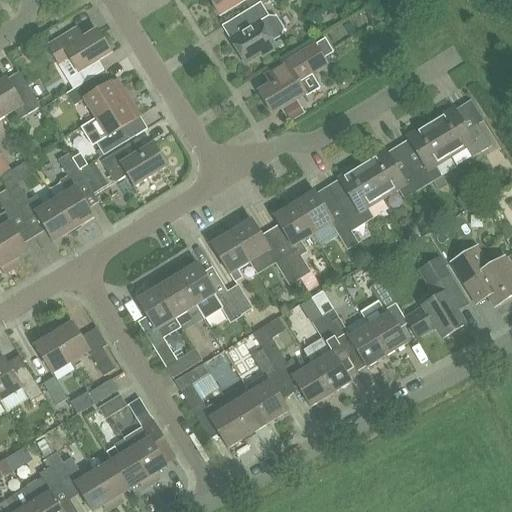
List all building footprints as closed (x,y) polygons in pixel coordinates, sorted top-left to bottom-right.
[(210,0),(220,15),(245,0),(210,0)] [(276,18),(269,17),(261,3),(237,18),(245,31),(229,40),(245,65),(259,56),(262,59),(275,52),(272,48),(275,46),(272,41),(281,35),(282,29),(276,18)] [(71,60),(79,73),(66,82),(66,89),(69,93),(88,82),(82,72),(111,54),(98,32),(85,40),(78,29),(49,47),(61,66),(71,60)] [(261,92),(258,95),(270,115),(274,112),(304,93),(306,97),(319,89),(310,74),(312,73),(326,65),(323,59),(333,53),(325,39),(315,45),(300,54),(280,66),(264,76),(270,87),(261,92)] [(21,50),(12,55),(21,71),(30,66),(21,50)] [(0,83),(0,109),(5,118),(15,112),(20,120),(40,107),(20,73),(8,80),(7,79),(0,83)] [(88,82),(69,93),(66,95),(74,107),(84,100),(95,119),(96,119),(129,99),(117,80),(95,93),(88,82)] [(129,99),(96,119),(95,119),(80,128),(90,143),(94,140),(104,156),(126,143),(118,131),(140,117),(129,99)] [(453,109),(431,123),(451,156),(466,147),(472,158),(492,146),(478,124),(466,131),(453,109)] [(451,156),(431,123),(407,137),(420,159),(410,165),(423,187),(432,182),(438,191),(447,186),(435,166),(451,156)] [(122,149),(122,150),(101,162),(115,184),(128,176),(135,187),(167,168),(153,145),(129,160),(122,149)] [(399,172),(388,153),(386,150),(362,164),(382,198),(397,189),(403,199),(423,187),(410,165),(399,172)] [(59,181),(66,192),(55,199),(74,229),(93,217),(72,184),(83,177),(80,171),(72,159),(69,153),(57,161),(66,176),(59,181)] [(80,154),(72,159),(80,171),(87,166),(80,154)] [(353,201),(342,207),(355,229),(373,218),(367,207),(382,198),(362,164),(339,178),(353,201)] [(11,171),(0,177),(0,178),(7,190),(7,191),(20,211),(22,214),(32,208),(53,242),(74,229),(55,199),(43,206),(36,195),(28,200),(11,171)] [(0,247),(12,267),(20,262),(17,257),(28,251),(11,223),(10,217),(20,211),(7,191),(7,190),(0,194),(0,200),(7,212),(0,216),(0,247)] [(333,222),(316,194),(314,191),(293,204),(312,235),(333,222)] [(312,235),(293,204),(273,217),(292,248),(292,247),(294,251),(285,257),(299,280),(311,273),(301,257),(308,253),(301,242),(312,235)] [(250,220),(230,232),(249,263),(269,250),(250,220)] [(358,244),(344,221),(333,228),(347,251),(358,244)] [(249,263),(230,232),(210,245),(229,275),(234,283),(243,278),(237,270),(249,263)] [(12,267),(0,247),(0,267),(0,268),(3,272),(12,267)] [(476,302),(489,294),(496,306),(511,296),(511,272),(504,259),(484,271),(471,251),(452,262),(476,302)] [(285,257),(274,263),(289,286),(299,280),(285,257)] [(437,299),(423,307),(404,318),(417,340),(436,329),(442,339),(464,325),(456,311),(466,305),(438,260),(420,271),(437,299)] [(216,294),(197,263),(177,275),(204,320),(222,310),(231,324),(242,317),(241,316),(242,316),(227,292),(217,298),(215,295),(216,294)] [(177,275),(157,288),(176,319),(188,312),(195,324),(203,319),(204,321),(204,320),(177,275)] [(384,311),(395,305),(381,281),(370,288),(384,311)] [(238,286),(227,292),(242,316),(253,309),(238,286)] [(176,319),(157,288),(136,300),(155,332),(157,330),(162,338),(152,345),(165,367),(181,357),(177,351),(173,354),(163,339),(171,335),(165,326),(176,319)] [(336,340),(348,332),(334,309),(322,316),(321,317),(336,340)] [(388,313),(367,326),(386,356),(406,344),(388,313)] [(336,340),(321,317),(312,323),(322,339),(303,351),(312,364),(311,365),(330,395),(350,383),(347,378),(356,372),(339,344),(336,340)] [(309,408),(330,395),(311,365),(300,372),(293,360),(286,364),(271,339),(286,330),(279,319),(253,334),(262,349),(290,396),(299,391),(309,408)] [(58,325),(51,329),(71,362),(89,351),(72,323),(61,330),(58,325)] [(386,356),(367,326),(348,337),(366,368),(386,356)] [(71,362),(51,329),(44,334),(47,338),(34,346),(51,374),(71,362)] [(91,355),(104,376),(115,370),(102,348),(91,355)] [(181,357),(165,367),(172,378),(201,360),(194,349),(181,357)] [(251,356),(268,382),(249,394),(267,423),(288,411),(282,401),(290,396),(262,349),(251,356)] [(3,358),(0,359),(0,401),(1,402),(22,389),(31,402),(43,394),(25,365),(13,373),(3,358)] [(181,392),(192,385),(210,375),(203,363),(174,381),(180,392),(181,392)] [(44,384),(57,405),(67,399),(54,378),(44,384)] [(118,391),(111,380),(90,393),(96,403),(118,391)] [(193,387),(192,385),(181,392),(210,440),(219,435),(227,448),(247,436),(229,406),(218,412),(213,404),(206,409),(193,387)] [(249,394),(229,406),(247,436),(267,423),(249,394)] [(128,407),(121,395),(99,408),(106,420),(128,407)] [(152,483),(159,479),(156,474),(167,467),(167,465),(177,459),(154,420),(124,439),(152,483)] [(120,457),(114,448),(107,453),(113,462),(130,489),(139,484),(143,489),(152,483),(124,439),(123,439),(130,451),(120,457)] [(52,449),(43,455),(46,461),(56,455),(52,449)] [(56,455),(46,461),(51,468),(50,468),(59,482),(69,476),(91,511),(92,511),(103,506),(106,511),(115,506),(94,473),(85,479),(72,459),(64,464),(57,454),(56,455)] [(19,469),(11,456),(6,459),(14,472),(19,469)] [(0,463),(0,478),(11,472),(4,461),(0,463)] [(113,462),(94,473),(115,506),(124,501),(120,495),(130,489),(113,462)] [(42,479),(25,490),(37,511),(63,511),(60,507),(70,500),(59,482),(50,468),(39,475),(42,479)] [(24,490),(5,501),(11,511),(37,511),(25,490),(24,490)] [(11,511),(5,501),(0,503),(0,511),(11,511)]
